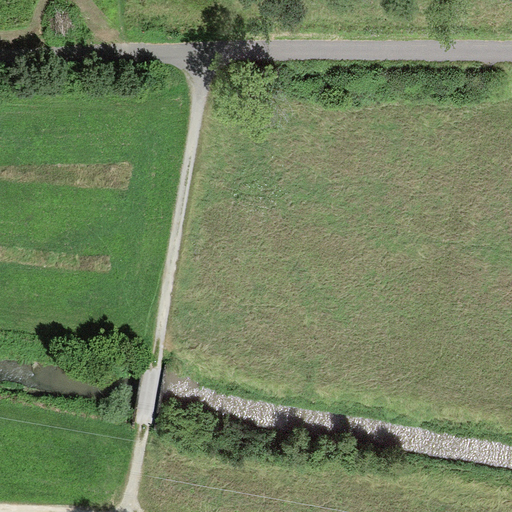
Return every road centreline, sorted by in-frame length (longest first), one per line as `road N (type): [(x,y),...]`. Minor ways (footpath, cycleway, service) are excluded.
road 1 (tertiary): [(0,51),(511,51)]
road 2 (track): [(206,51),(156,365),(123,511)]
